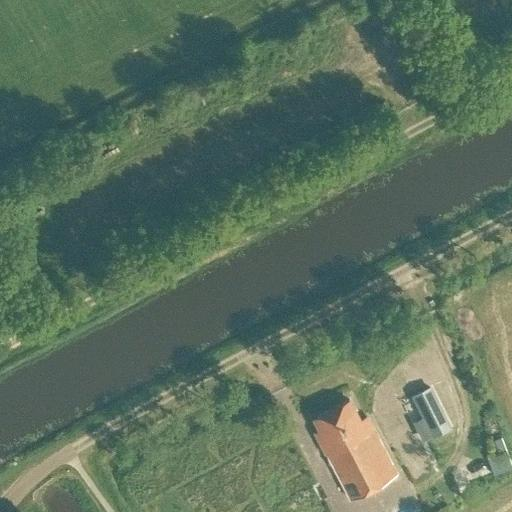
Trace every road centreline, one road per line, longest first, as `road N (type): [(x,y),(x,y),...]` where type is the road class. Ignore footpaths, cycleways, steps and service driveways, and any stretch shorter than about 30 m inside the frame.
road 1 (unclassified): [(511,78),(5,346)]
road 2 (track): [(68,453),(511,213)]
